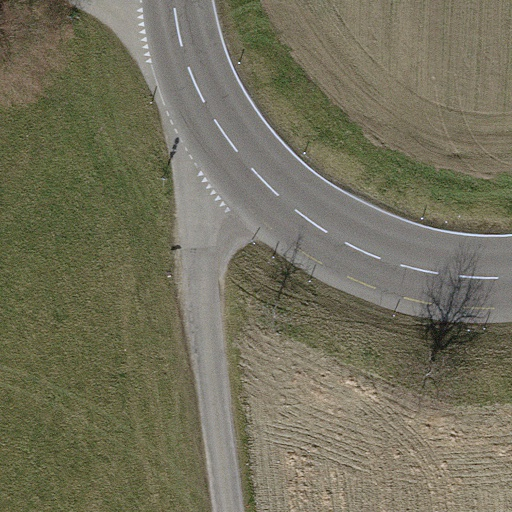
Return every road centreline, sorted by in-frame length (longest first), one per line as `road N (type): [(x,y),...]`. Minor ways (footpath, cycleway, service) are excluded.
road 1 (unclassified): [(231,511),(199,240),(215,190),(245,158)]
road 2 (secondary): [(511,276),(442,275),(338,238),(245,158)]
road 3 (secondary): [(245,158),(197,90),(175,0)]
